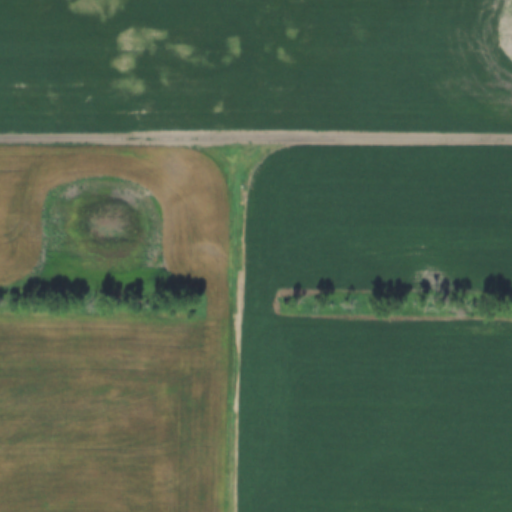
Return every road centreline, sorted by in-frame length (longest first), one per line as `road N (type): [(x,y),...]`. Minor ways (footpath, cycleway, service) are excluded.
road 1 (track): [(0,135),(511,138)]
road 2 (track): [(230,511),(240,136)]
